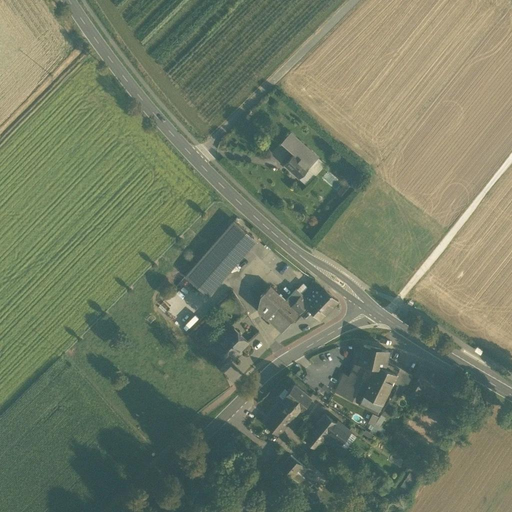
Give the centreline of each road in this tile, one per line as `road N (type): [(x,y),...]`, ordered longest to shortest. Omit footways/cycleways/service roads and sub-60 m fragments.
road 1 (tertiary): [(130,511),(281,362),(371,309)]
road 2 (tertiary): [(193,158),(371,309)]
road 3 (residential): [(193,158),(355,0)]
road 4 (track): [(384,317),(511,158)]
road 5 (tertiary): [(68,0),(193,158)]
road 6 (tertiary): [(371,309),(511,396)]
